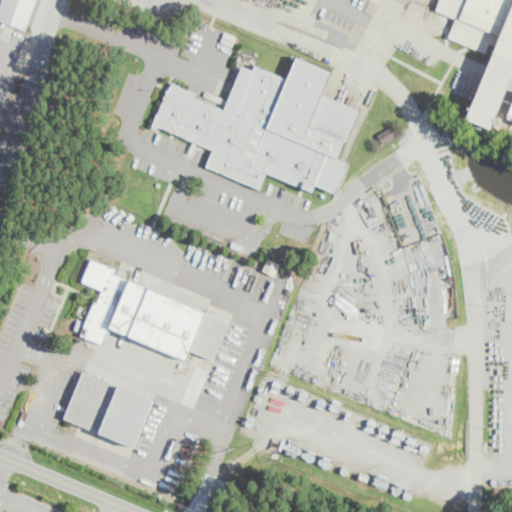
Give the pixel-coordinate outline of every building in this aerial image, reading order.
[(37,0),(26,31),(7,24),(6,27),(1,25),(2,21),(0,20),(0,7),(2,0),(37,0)] [(511,0),(511,60),(496,55),(495,54),(493,53),(496,46),(491,44),(487,53),(449,37),(456,19),(436,11),(440,0),(511,0)] [(511,69),(510,75),(496,110),(476,101),(495,54),(496,55),(511,60),(511,69)] [(332,72),(323,95),(361,111),(347,142),(345,141),(338,158),(349,162),(336,193),(315,185),(312,192),(268,173),(260,189),(206,167),(213,150),(158,126),(157,130),(151,127),(168,89),(170,90),(173,82),(197,93),(196,97),(224,109),(242,66),(253,70),(256,65),(288,79),(297,57),(332,72)] [(400,136),(384,145),(378,134),(394,125),(400,136)] [(81,335),(102,343),(109,326),(185,359),(189,349),(214,359),(230,321),(114,272),(116,268),(91,257),(82,279),(101,289),(81,335)] [(262,270),(274,275),(279,262),(268,257),(262,270)] [(82,369),(153,399),(133,447),(63,417),(82,369)]
